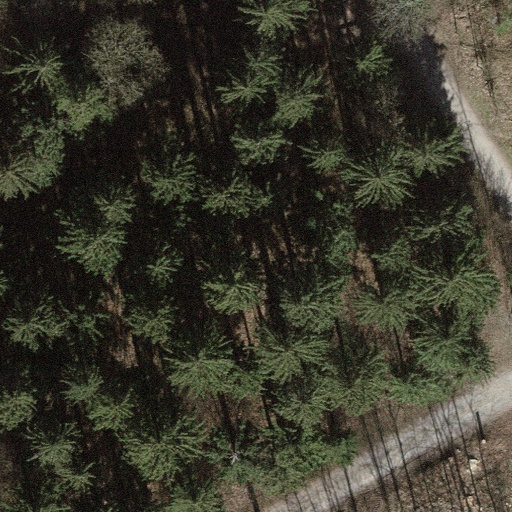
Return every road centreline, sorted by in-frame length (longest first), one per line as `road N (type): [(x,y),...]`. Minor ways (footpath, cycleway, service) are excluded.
road 1 (track): [(291,511),(511,393)]
road 2 (track): [(511,198),(395,0)]
